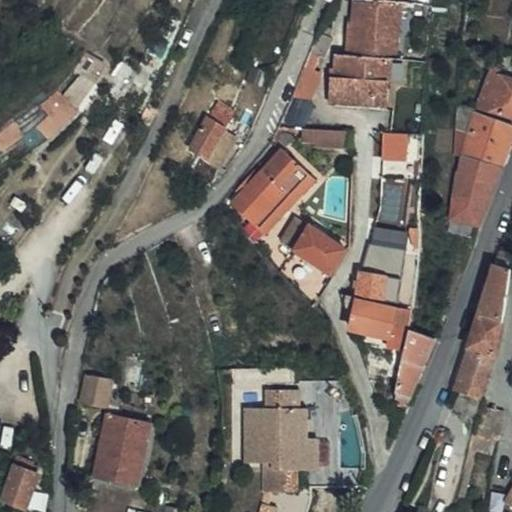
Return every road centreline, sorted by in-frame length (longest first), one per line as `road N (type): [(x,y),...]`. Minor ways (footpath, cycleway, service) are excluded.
road 1 (residential): [(326,0),(242,163),(200,204),(97,274),(70,394),(61,511)]
road 2 (tertiary): [(373,511),(511,181)]
